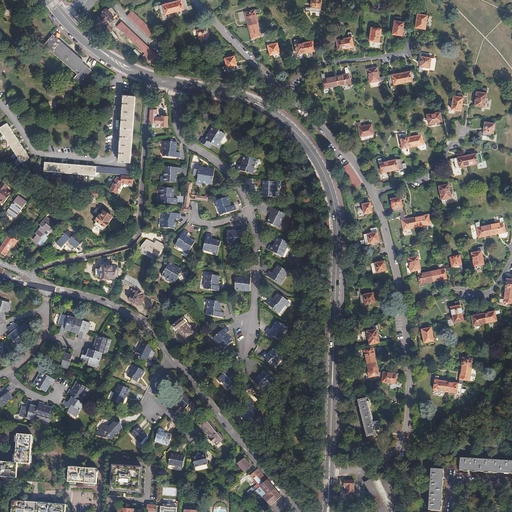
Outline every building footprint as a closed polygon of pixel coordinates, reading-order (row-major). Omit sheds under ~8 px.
[(180,0),(172,2),(174,12),(188,8),(187,6),(185,0),(180,0)] [(320,12),(320,0),(310,0),(310,8),(306,8),(305,11),(320,12)] [(158,6),(159,9),(161,15),(174,12),(172,2),(158,6)] [(116,15),(111,7),(107,10),(106,9),(102,12),(103,13),(91,22),(96,28),(94,29),(96,31),(106,23),(105,22),(108,20),(109,22),(116,16),(116,15)] [(244,13),(248,26),(258,23),(255,13),(259,12),(259,9),(244,13)] [(424,15),(420,15),(417,14),(415,28),(425,30),(427,16),(424,15)] [(399,22),(395,21),(394,21),(392,35),(402,36),(404,23),(399,22)] [(258,23),(248,26),(251,39),(266,35),(265,32),(260,33),(258,23)] [(210,40),(207,27),(197,29),(200,43),(210,40)] [(379,43),(381,29),(371,27),(369,38),(365,38),(364,41),(379,43)] [(112,31),(108,34),(113,41),(117,37),(112,31)] [(344,39),(346,49),(354,48),(351,33),(348,33),(348,38),(344,39)] [(83,84),(95,72),(88,65),(70,49),(64,44),(60,39),(56,36),(49,45),(81,75),(78,78),(83,84)] [(338,51),(346,49),(344,39),(339,40),(338,36),(335,36),(338,51)] [(309,42),(304,43),(306,53),(314,51),(312,37),(309,38),(309,42)] [(306,53),(304,43),(298,44),(297,40),(294,40),(296,55),(306,53)] [(270,45),(269,41),(266,42),(270,55),(279,53),(277,43),(270,45)] [(141,50),(139,49),(136,52),(143,58),(146,55),(143,53),(141,50)] [(237,66),(234,56),(224,58),(227,72),(242,68),(241,65),(237,66)] [(430,58),(420,56),(418,71),(421,71),(422,67),(429,68),(430,58)] [(384,80),(383,77),(378,77),(376,67),(366,70),(369,83),(384,80)] [(345,74),(335,76),(337,86),(351,83),(347,69),(344,70),(345,74)] [(414,70),(400,73),(402,83),(416,80),(414,70)] [(402,83),(400,73),(383,77),(384,80),(387,80),(389,86),(402,83)] [(337,86),(335,76),(324,78),(323,74),(320,75),(323,89),(337,86)] [(486,93),(481,93),(476,92),(474,106),(484,107),(486,93)] [(130,162),(135,96),(123,95),(118,161),(130,162)] [(462,98),(461,98),(456,97),(452,96),(450,110),(460,112),(462,98)] [(156,107),(150,107),(149,126),(151,126),(151,123),(161,124),(161,126),(167,126),(167,117),(159,116),(157,109),(156,109),(156,107)] [(440,112),(426,115),(428,125),(442,122),(440,112)] [(360,122),(357,123),(360,137),(373,134),(371,125),(361,126),(360,122)] [(494,123),(484,122),(482,132),(478,132),(478,135),(492,137),(494,123)] [(0,127),(0,131),(2,134),(10,129),(7,123),(0,127)] [(211,145),(214,147),(217,143),(218,144),(224,135),(212,127),(209,132),(210,132),(209,134),(208,134),(204,141),(201,139),(199,144),(208,150),(211,145)] [(10,129),(2,134),(6,140),(14,135),(10,129)] [(418,135),(410,137),(413,147),(423,145),(420,131),(417,131),(418,135)] [(413,147),(410,137),(403,138),(402,134),(399,135),(402,149),(413,147)] [(14,135),(6,140),(10,146),(18,140),(14,135)] [(18,140),(10,146),(13,152),(21,146),(18,140)] [(165,145),(162,144),(162,154),(179,156),(179,151),(174,151),(174,148),(176,148),(176,141),(165,140),(165,145)] [(21,146),(13,152),(17,158),(26,152),(21,146)] [(477,154),(466,156),(468,166),(482,163),(479,149),(476,150),(477,154)] [(26,152),(17,158),(21,163),(29,158),(26,152)] [(234,170),(249,174),(252,164),(255,165),(258,164),(258,162),(257,160),(242,156),(240,163),(241,163),(240,166),(235,164),(234,170)] [(468,166),(466,156),(448,159),(449,163),(454,162),(455,169),(468,166)] [(391,172),(389,162),(382,163),(381,159),(378,160),(381,174),(391,172)] [(400,159),(389,162),(391,172),(402,169),(401,164),(400,159)] [(202,180),(201,183),(211,184),(213,170),(208,169),(208,170),(206,170),(206,169),(198,167),(199,164),(194,163),(192,175),(197,175),(196,179),(202,180)] [(96,167),(89,166),(88,175),(95,176),(96,173),(96,167)] [(180,174),(180,169),(163,166),(162,176),(160,176),(159,182),(175,184),(176,176),(175,176),(175,174),(180,174)] [(132,184),(133,176),(128,176),(125,175),(122,175),(122,179),(121,183),(126,184),(128,184),(132,184)] [(121,183),(122,179),(116,178),(109,189),(116,193),(121,183)] [(273,186),(273,181),(263,181),(262,188),(263,188),(263,191),(258,190),(257,196),(274,197),(274,186),(273,186)] [(8,186),(3,182),(0,185),(0,200),(4,203),(11,193),(5,189),(8,186)] [(181,211),(189,212),(189,208),(188,208),(189,199),(207,202),(208,198),(190,195),(191,184),(187,183),(183,207),(182,207),(181,211)] [(448,185),(438,187),(442,204),(445,204),(444,200),(451,198),(448,185)] [(161,193),(159,192),(159,202),(176,204),(176,199),(171,198),(171,196),(172,196),(173,189),(162,187),(161,193)] [(84,199),(98,199),(97,188),(83,189),(84,199)] [(219,205),(217,206),(221,216),(237,209),(235,204),(230,206),(229,204),(230,203),(228,197),(217,200),(219,205)] [(14,219),(25,204),(16,198),(5,213),(14,219)] [(400,216),(404,216),(400,198),(390,200),(392,213),(399,212),(400,216)] [(365,204),(364,201),(361,202),(364,214),(372,213),(369,203),(366,204),(365,204)] [(267,223),(276,228),(278,223),(280,224),(284,214),(269,207),(267,212),(271,214),(271,216),(270,216),(267,223)] [(105,228),(113,218),(103,211),(99,217),(97,216),(95,219),(96,220),(96,221),(97,222),(95,224),(102,230),(104,227),(105,228)] [(163,213),(161,223),(163,223),(163,228),(174,229),(174,221),(173,221),(174,219),(179,220),(180,215),(163,213)] [(432,214),(414,217),(416,227),(430,225),(428,218),(433,217),(432,214)] [(50,229),(54,223),(46,216),(39,225),(40,226),(34,233),(36,234),(32,239),(40,247),(47,238),(46,237),(52,230),(50,229)] [(416,227),(414,217),(405,219),(404,216),(400,216),(401,220),(403,230),(416,227)] [(500,223),(490,225),(492,235),(505,232),(502,218),(499,219),(500,223)] [(492,235),(490,225),(479,228),(478,223),(475,224),(478,238),(492,235)] [(227,244),(237,244),(237,242),(242,242),(242,239),(247,239),(247,227),(241,227),(241,230),(234,231),(234,232),(231,232),(231,231),(227,231),(227,244)] [(376,228),(370,229),(371,233),(363,235),(365,245),(379,242),(376,228)] [(185,248),(189,251),(194,241),(187,237),(187,238),(185,237),(187,232),(183,230),(174,245),(184,250),(185,248)] [(78,245),(82,240),(75,233),(72,236),(67,231),(56,242),(61,248),(65,244),(71,250),(73,250),(76,247),(75,246),(77,244),(78,245)] [(17,241),(9,235),(4,241),(9,245),(8,246),(10,248),(12,245),(14,246),(17,241)] [(212,252),(217,254),(220,243),(212,241),(212,242),(210,242),(211,237),(206,235),(202,252),(212,254),(212,252)] [(285,249),(288,244),(280,238),(275,244),(276,245),(275,247),(270,244),(267,249),(281,258),(287,250),(285,249)] [(156,244),(148,240),(143,246),(147,249),(146,249),(155,254),(156,253),(160,255),(165,245),(157,241),(156,244)] [(9,245),(4,241),(0,247),(0,251),(6,255),(10,248),(8,246),(9,245)] [(78,250),(82,254),(89,246),(85,242),(78,250)] [(481,251),(479,252),(470,253),(473,267),(484,264),(481,251)] [(417,271),(420,270),(416,252),(413,253),(414,257),(407,258),(410,272),(417,271)] [(18,253),(14,259),(20,262),(23,256),(18,253)] [(451,267),(448,268),(449,271),(452,271),(462,269),(460,256),(450,258),(451,267)] [(115,277),(118,277),(118,275),(119,275),(120,274),(120,271),(119,271),(119,269),(118,268),(118,267),(121,267),(121,260),(112,260),(112,266),(108,266),(106,265),(105,264),(103,265),(102,267),(101,267),(101,269),(95,269),(95,270),(94,270),(94,275),(95,275),(95,276),(101,276),(101,279),(112,279),(112,278),(115,278),(115,277)] [(384,261),(370,264),(372,274),(386,271),(384,261)] [(162,276),(171,280),(172,279),(176,281),(181,270),(169,263),(162,276)] [(284,276),(287,272),(277,265),(273,271),(274,272),(272,274),(268,271),(265,275),(279,285),(285,277),(284,276)] [(448,268),(431,272),(433,282),(446,279),(445,272),(449,271),(448,268)] [(421,274),(420,270),(417,271),(418,274),(417,274),(419,284),(424,284),(433,282),(431,272),(421,274)] [(238,288),(238,290),(248,291),(250,274),(244,273),(244,278),(241,278),(242,277),(234,276),(233,288),(238,288)] [(134,289),(144,295),(147,296),(149,294),(148,293),(151,287),(125,274),(121,280),(122,282),(134,289)] [(207,279),(205,279),(203,289),(220,292),(220,287),(215,286),(216,284),(217,284),(218,276),(207,274),(207,279)] [(149,294),(147,296),(157,301),(161,292),(151,287),(148,293),(149,294)] [(144,295),(134,289),(129,300),(134,303),(135,302),(139,304),(144,295)] [(359,291),(356,292),(357,297),(359,296),(361,306),(375,303),(372,293),(360,295),(359,291)] [(511,304),(511,292),(504,291),(503,300),(499,299),(498,302),(511,304)] [(283,304),(286,301),(277,294),(272,300),(273,301),(272,302),(267,299),(264,303),(277,314),(284,305),(283,304)] [(0,318),(2,320),(4,312),(7,312),(10,302),(0,299),(0,318)] [(209,306),(208,306),(206,316),(222,319),(223,314),(218,313),(218,310),(220,311),(221,303),(210,301),(209,306)] [(451,316),(461,314),(459,301),(456,302),(457,306),(450,307),(451,316)] [(498,311),(483,314),(485,324),(496,322),(495,315),(499,314),(498,311)] [(67,330),(72,332),(75,319),(62,314),(59,324),(61,325),(59,333),(63,334),(65,328),(67,329),(67,330)] [(462,318),(461,314),(451,316),(453,323),(467,321),(466,317),(462,318)] [(483,314),(466,317),(467,321),(471,320),(473,326),(485,324),(483,314)] [(185,340),(195,332),(183,317),(180,320),(179,319),(174,323),(174,324),(172,326),(175,330),(176,330),(185,340)] [(79,333),(77,338),(81,340),(83,332),(86,333),(89,323),(75,319),(72,332),(76,333),(76,332),(79,333)] [(283,331),(285,326),(275,321),(271,328),(272,329),(271,331),(267,328),(264,333),(279,341),(284,332),(283,331)] [(20,328),(16,323),(7,328),(9,331),(16,327),(18,330),(16,331),(15,331),(9,336),(16,345),(18,344),(17,343),(20,341),(21,341),(31,333),(27,329),(29,327),(26,323),(20,328)] [(213,338),(219,346),(221,345),(224,349),(232,342),(227,336),(226,337),(225,335),(229,331),(225,327),(213,338)] [(431,328),(421,330),(423,343),(433,341),(431,328)] [(369,345),(372,344),(379,343),(376,329),(366,331),(369,345)] [(108,339),(97,335),(95,343),(96,344),(95,345),(92,344),(90,350),(102,353),(106,355),(108,349),(105,348),(108,339)] [(152,350),(143,340),(141,344),(135,356),(145,360),(149,353),(150,353),(152,350)] [(376,362),(372,344),(369,345),(369,349),(363,350),(366,364),(376,362)] [(54,364),(68,369),(71,356),(67,354),(67,355),(64,355),(66,349),(62,347),(59,355),(57,354),(54,364)] [(278,359),(281,355),(273,348),(268,354),(267,356),(263,352),(259,356),(272,368),(279,360),(278,359)] [(102,353),(90,350),(88,349),(87,353),(88,354),(87,356),(82,355),(80,359),(88,361),(87,364),(97,367),(102,353)] [(462,358),(460,369),(471,370),(473,355),(470,355),(469,359),(462,358)] [(378,373),(376,362),(366,364),(368,378),(377,376),(382,376),(383,372),(378,373)] [(141,377),(144,372),(134,366),(127,377),(136,383),(140,376),(141,377)] [(229,369),(223,374),(219,377),(223,381),(221,383),(228,390),(239,380),(235,376),(234,377),(233,375),(234,374),(229,369)] [(460,369),(458,384),(461,384),(462,380),(469,381),(471,370),(460,369)] [(267,382),(271,378),(263,370),(258,376),(259,377),(257,378),(253,375),(249,378),(262,391),(269,383),(267,382)] [(55,380),(40,371),(38,376),(40,377),(35,386),(45,392),(49,385),(48,385),(49,383),(52,385),(55,380)] [(396,374),(383,372),(382,376),(381,382),(395,385),(396,377),(396,374)] [(449,382),(438,381),(435,380),(433,390),(447,392),(449,382)] [(69,389),(67,394),(72,397),(81,403),(84,398),(81,396),(86,388),(77,382),(73,388),(73,389),(72,391),(69,389)] [(458,384),(449,382),(447,392),(461,394),(461,393),(462,389),(462,384),(461,384),(458,384)] [(122,397),(126,389),(117,384),(109,400),(119,405),(123,398),(122,397)] [(0,389),(0,404),(1,407),(12,398),(9,394),(8,395),(7,393),(11,389),(9,386),(2,391),(0,389)] [(172,399),(178,405),(179,404),(184,409),(191,401),(180,390),(172,399)] [(76,416),(83,404),(81,403),(72,397),(69,401),(70,402),(69,404),(64,401),(61,404),(68,408),(67,411),(76,416)] [(366,398),(358,400),(366,436),(375,434),(373,427),(378,426),(377,422),(374,422),(368,401),(367,401),(366,398)] [(246,417),(245,418),(252,425),(262,415),(259,412),(257,413),(256,411),(257,410),(251,405),(253,403),(250,399),(242,407),(245,410),(243,413),(246,417)] [(43,407),(44,403),(38,402),(37,407),(34,419),(39,420),(40,417),(50,420),(53,408),(45,406),(45,407),(43,407)] [(30,406),(25,406),(25,407),(22,407),(19,416),(33,420),(34,419),(37,407),(32,406),(32,407),(30,406)] [(218,444),(223,439),(206,418),(200,424),(211,438),(209,439),(212,444),(215,441),(218,444)] [(117,425),(118,423),(113,422),(112,423),(110,422),(106,426),(103,425),(94,435),(108,438),(109,436),(111,437),(114,434),(117,435),(122,429),(117,425)] [(130,433),(140,443),(146,436),(140,430),(141,428),(137,425),(130,433)] [(167,445),(170,434),(162,432),(163,430),(157,428),(153,441),(167,445)] [(14,462),(17,463),(29,464),(31,435),(16,433),(16,435),(13,435),(13,441),(15,442),(14,462)] [(193,467),(207,464),(204,452),(199,453),(199,455),(191,457),(193,467)] [(182,467),(183,456),(169,454),(167,465),(182,467)] [(511,461),(500,461),(460,458),(459,469),(469,470),(490,472),(500,472),(511,473),(511,461)] [(244,472),(251,466),(244,459),(237,464),(244,472)] [(17,463),(14,462),(0,461),(0,476),(16,477),(17,463)] [(120,490),(128,491),(139,492),(141,467),(138,467),(138,466),(136,466),(136,467),(119,465),(119,464),(114,464),(114,465),(112,465),(110,489),(120,490)] [(68,467),(67,482),(68,482),(68,484),(75,484),(75,483),(95,484),(96,473),(97,473),(98,470),(97,470),(97,469),(68,467)] [(443,469),(431,469),(428,509),(441,510),(441,501),(442,478),(443,469)] [(267,480),(258,470),(250,476),(259,487),(267,480)] [(385,472),(364,483),(378,511),(395,511),(403,509),(385,472)] [(240,481),(246,476),(243,473),(237,478),(240,481)] [(267,480),(259,487),(259,488),(256,490),(266,501),(277,493),(267,480)] [(353,480),(344,480),(344,486),(345,487),(346,493),(352,493),(353,494),(354,493),(353,492),(353,481),(354,480),(353,480)] [(64,511),(65,505),(12,500),(10,511),(64,511)]
